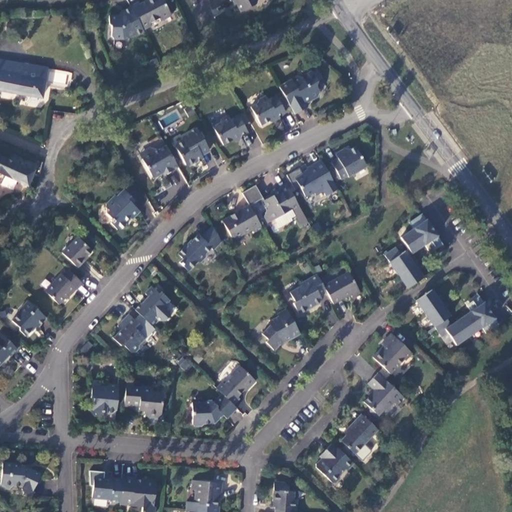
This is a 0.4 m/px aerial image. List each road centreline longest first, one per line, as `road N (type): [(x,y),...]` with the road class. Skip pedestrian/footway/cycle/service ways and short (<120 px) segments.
road 1 (residential): [(53,374),(96,314),(222,186),(367,109)]
road 2 (residential): [(344,13),(74,129),(57,150),(48,190)]
road 3 (residential): [(64,441),(247,457)]
road 4 (residential): [(344,350),(341,406),(309,444),(260,463),(247,457)]
road 5 (tertiary): [(511,239),(419,109)]
road 6 (residential): [(344,350),(322,351),(279,384),(253,414),(252,447)]
road 7 (residential): [(252,447),(344,350)]
